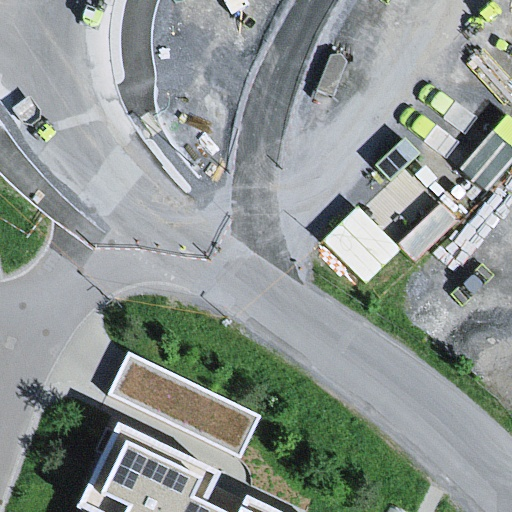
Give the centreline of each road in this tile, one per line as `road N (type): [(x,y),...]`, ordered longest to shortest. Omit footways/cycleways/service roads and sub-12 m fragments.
road 1 (tertiary): [(129,184),(345,334),(511,488)]
road 2 (tertiary): [(27,24),(60,103),(129,184)]
road 3 (residential): [(129,184),(35,341)]
